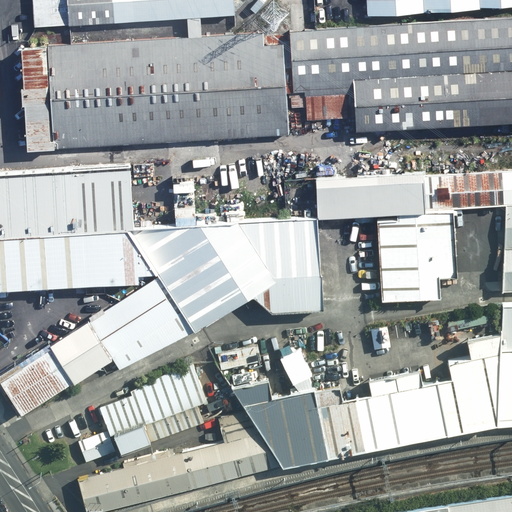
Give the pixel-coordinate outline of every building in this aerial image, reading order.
[(64,22),(61,0),(24,0),(26,25),(64,22)] [(65,0),(67,31),(236,18),(234,0),(65,0)] [(511,0),(367,0),(368,11),(511,1),(511,0)] [(511,13),(292,27),(296,87),(305,87),(305,91),(354,88),(356,125),(511,116),(511,13)] [(280,39),(23,52),(28,152),(286,139),(280,39)] [(0,174),(0,237),(133,229),(133,166),(0,174)] [(511,170),(424,174),(426,213),(453,211),(504,208),(511,207),(511,170)] [(424,174),(317,181),(319,220),(373,216),(426,213),(424,174)] [(453,211),(426,213),(373,216),(379,303),(432,299),(431,277),(456,276),(453,211)] [(155,284),(192,335),(252,296),(274,315),(318,311),(311,221),(133,229),(161,280),(155,284)] [(0,237),(0,290),(161,280),(133,229),(0,237)] [(155,284),(6,379),(29,415),(113,361),(117,373),(192,335),(155,284)] [(503,334),(504,352),(511,351),(511,308),(502,309),(503,334)] [(234,390),(285,466),(503,425),(504,352),(503,334),(473,339),(474,357),(454,362),(450,381),(318,404),(313,391),(270,401),(267,384),(234,390)] [(511,351),(504,352),(503,425),(511,424),(511,351)] [(194,369),(91,411),(107,450),(210,407),(194,369)] [(80,484),(87,511),(116,511),(264,472),(248,413),(211,423),(217,446),(80,484)] [(511,511),(511,497),(420,511),(511,511)]
